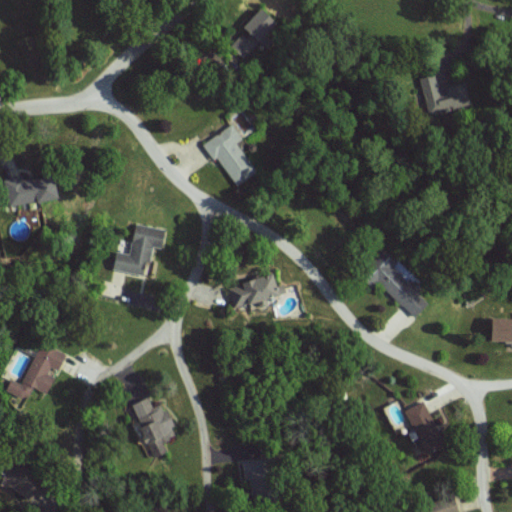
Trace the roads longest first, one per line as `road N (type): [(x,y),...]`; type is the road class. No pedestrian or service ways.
road 1 (residential): [(0,114),(89,95),(132,117),(157,159),(213,209),(255,227),(307,266),(361,333),(467,390),(511,383)]
road 2 (residential): [(213,209),(173,338),(199,422),(211,511)]
road 3 (residential): [(89,95),(188,0)]
road 4 (residential): [(467,390),(488,431),(487,511)]
